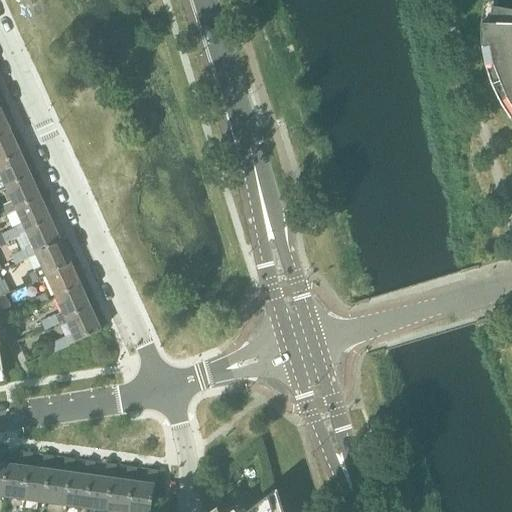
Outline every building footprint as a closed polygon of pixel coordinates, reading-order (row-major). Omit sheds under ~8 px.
[(511,11),(493,9),(491,26),(482,26),(482,31),(483,46),(484,51),(486,66),(487,71),(492,85),(494,90),(503,107),(511,120),(511,11)] [(0,139),(11,134),(1,111),(0,111),(0,139)] [(0,164),(21,155),(11,134),(0,139),(0,164)] [(0,192),(7,189),(31,178),(21,155),(0,164),(0,172),(4,181),(0,183),(0,192)] [(0,216),(17,209),(41,198),(31,178),(7,189),(14,203),(0,209),(0,216)] [(0,244),(27,232),(51,221),(49,217),(48,213),(41,198),(17,209),(24,225),(0,235),(0,244)] [(37,254),(61,243),(51,221),(27,232),(34,247),(12,257),(15,264),(37,254)] [(25,286),(47,275),(71,265),(61,243),(37,254),(44,269),(22,279),(25,286)] [(77,279),(71,265),(47,275),(57,298),(77,289),(81,287),(77,279)] [(0,275),(0,298),(6,295),(9,294),(0,275)] [(82,289),(81,287),(77,289),(57,298),(67,320),(91,309),(82,289)] [(36,308),(49,302),(46,294),(32,300),(36,308)] [(77,342),(101,331),(99,326),(97,322),(91,309),(67,320),(74,334),(77,342)] [(46,330),(60,323),(56,316),(42,322),(46,330)] [(66,338),(52,344),(55,351),(69,345),(66,338)] [(0,495),(5,496),(9,465),(12,450),(4,449),(1,464),(0,463),(0,495)] [(23,467),(9,465),(5,496),(26,499),(30,468),(32,453),(25,452),(23,467)] [(43,470),(30,468),(26,499),(46,502),(51,471),(53,456),(45,455),(43,470)] [(64,473),(51,471),(46,502),(67,505),(72,474),(74,459),(66,458),(64,473)] [(85,476),(72,474),(67,505),(88,508),(93,477),(95,462),(87,461),(85,476)] [(105,478),(93,477),(88,508),(109,511),(114,480),(116,465),(107,464),(105,478)] [(130,511),(134,482),(136,468),(129,467),(126,481),(114,480),(109,511),(115,511),(130,511)] [(147,484),(134,482),(130,511),(151,511),(155,486),(157,471),(149,470),(147,484)] [(282,511),(281,509),(274,511),(270,496),(248,511),(235,511),(232,511),(282,511)]
